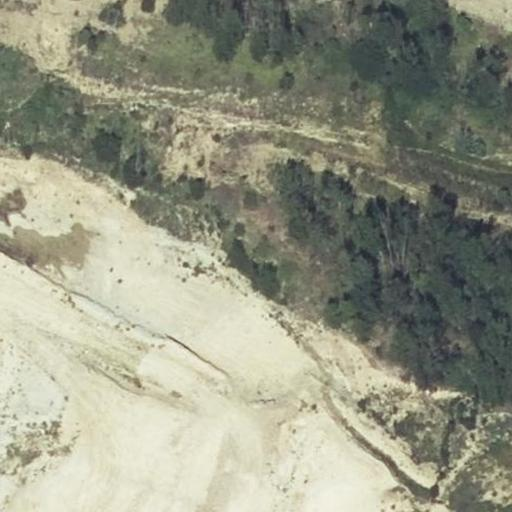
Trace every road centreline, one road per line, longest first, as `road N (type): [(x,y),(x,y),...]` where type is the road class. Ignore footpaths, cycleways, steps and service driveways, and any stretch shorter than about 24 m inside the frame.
road 1 (track): [(511,181),(290,117),(64,91),(0,61)]
road 2 (track): [(0,362),(209,424),(311,468),(325,511)]
